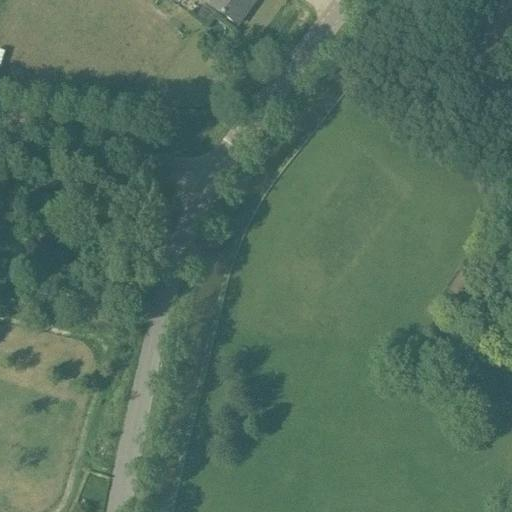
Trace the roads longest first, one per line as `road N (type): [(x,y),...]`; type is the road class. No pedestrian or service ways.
road 1 (tertiary): [(117,511),(167,294),(205,188)]
road 2 (tertiary): [(205,188),(346,0)]
road 3 (unclassified): [(205,188),(110,147),(0,125)]
